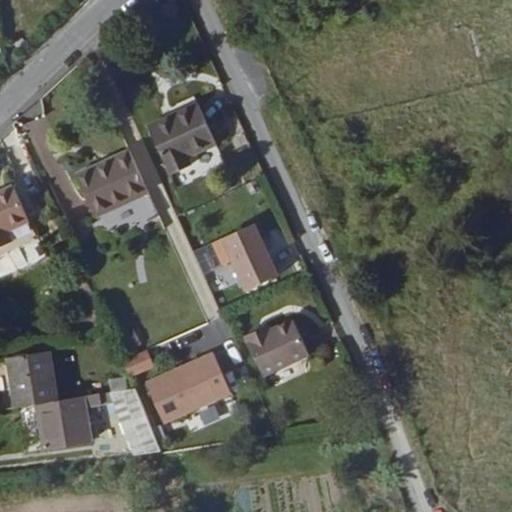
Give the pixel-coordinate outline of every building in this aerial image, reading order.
[(223,142),(206,103),(157,125),(179,173),(197,165),(193,155),(223,142)] [(49,197),(69,191),(45,117),(26,123),(49,197)] [(136,149),(83,173),(104,216),(156,192),(136,149)] [(0,245),(10,242),(5,228),(12,225),(34,217),(18,183),(0,191),(0,245)] [(230,236),(254,288),(286,273),(261,221),(230,236)] [(10,242),(18,239),(12,225),(5,228),(10,242)] [(318,350),(303,317),(281,327),(272,331),(270,327),(257,333),(272,371),(318,350)] [(281,327),(279,323),(270,327),(272,331),(281,327)] [(223,346),(156,378),(175,418),(242,386),(223,346)] [(25,402),(48,398),(69,395),(62,348),(3,357),(7,380),(21,378),(25,402)] [(131,380),(156,370),(149,353),(124,363),(131,380)] [(7,380),(10,404),(25,402),(21,378),(7,380)] [(114,389),(141,451),(169,446),(141,385),(114,389)] [(104,390),(69,395),(48,398),(55,448),(98,441),(93,405),(106,402),(104,390)] [(27,415),(28,452),(40,452),(38,415),(27,415)]
